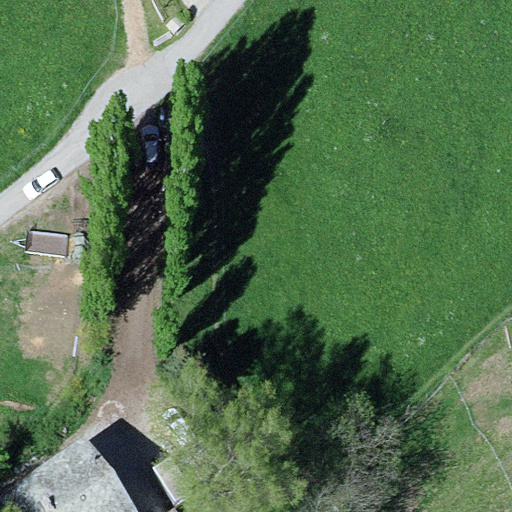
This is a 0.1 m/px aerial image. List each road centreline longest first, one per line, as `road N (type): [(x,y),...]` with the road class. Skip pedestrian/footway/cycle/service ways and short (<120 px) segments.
road 1 (track): [(147,85),(129,442)]
road 2 (unclassified): [(0,205),(237,0)]
